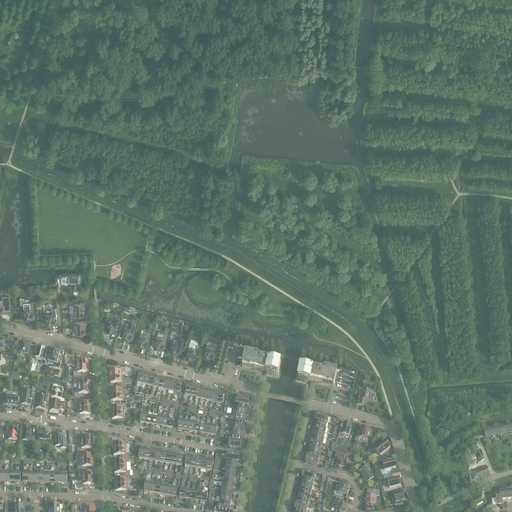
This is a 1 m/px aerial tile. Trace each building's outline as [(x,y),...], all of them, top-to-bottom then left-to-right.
[(80,274),(56,275),(56,282),(63,281),(63,283),(63,282),(63,281),(68,281),(68,282),(68,281),(71,281),(71,282),(71,281),(76,281),(77,282),(77,281),(80,280),(80,274)] [(70,300),(70,297),(67,296),(66,286),(63,286),(61,295),(67,296),(67,301),(70,300)] [(0,313),(0,314),(0,313),(0,312),(10,312),(9,297),(2,297),(2,301),(0,300),(0,313)] [(86,309),(85,303),(77,304),(77,300),(70,301),(70,306),(73,305),(73,310),(86,309)] [(23,303),(23,312),(21,312),(21,316),(24,316),(24,320),(30,319),(30,318),(34,317),(33,303),(23,303)] [(56,309),(46,309),(46,318),(44,318),(44,322),(47,322),(47,325),(53,325),(53,323),(57,323),(56,309)] [(78,318),(78,315),(86,315),(86,309),(73,310),(73,314),(71,314),(71,319),(78,318)] [(117,332),(120,318),(116,317),(115,321),(109,319),(108,324),(106,324),(105,327),(107,328),(106,331),(112,333),(113,331),(117,332)] [(86,327),(86,321),(78,322),(78,318),(71,319),(71,324),(74,323),(74,328),(86,327)] [(132,339),(136,325),(132,324),(131,327),(125,326),(124,331),(121,330),(120,334),(123,334),(122,338),(128,340),(128,338),(132,339)] [(87,333),(86,327),(74,328),(74,332),(73,332),(73,336),(79,335),(79,333),(87,333)] [(148,347),(151,333),(147,332),(146,335),(140,334),(139,339),(137,338),(136,342),(138,342),(137,346),(143,348),(144,346),(148,347)] [(164,349),(168,335),(164,334),(163,337),(157,336),(156,341),(153,340),(153,344),(155,344),(154,348),(160,349),(161,348),(164,349)] [(181,353),(184,339),(180,338),(179,341),(173,340),(172,345),(170,344),(169,348),(171,348),(170,352),(176,353),(177,352),(181,353)] [(17,343),(13,342),(13,343),(5,342),(5,341),(1,340),(0,340),(0,349),(0,350),(0,349),(4,350),(5,344),(13,345),(13,347),(17,348),(17,343)] [(20,353),(28,355),(27,357),(32,358),(33,351),(29,350),(31,345),(23,343),(20,353)] [(200,345),(190,343),(188,351),(185,351),(184,354),(187,355),(186,358),(192,360),(192,358),(196,359),(200,345)] [(214,358),(217,344),(213,343),(212,347),(206,345),(205,350),(203,350),(202,353),(204,354),(203,357),(210,359),(210,357),(214,358)] [(43,348),(42,348),(41,348),(40,349),(38,348),(35,358),(36,358),(36,359),(43,361),(43,360),(47,361),(49,353),(45,352),(45,350),(45,349),(43,348)] [(48,361),(55,363),(54,367),(59,368),(61,360),(58,359),(60,352),(57,352),(57,351),(54,350),(54,351),(51,350),(48,361)] [(263,357),(263,359),(257,357),(258,355),(245,352),(242,367),(267,372),(267,375),(277,377),(277,374),(278,375),(281,362),(266,359),(266,358),(263,357)] [(89,367),(88,361),(80,362),(80,358),(73,359),(73,364),(76,363),(76,368),(89,367)] [(316,368),(315,369),(300,366),(298,379),(299,379),(299,381),(309,383),(309,381),(334,386),(337,371),(324,369),(324,371),(319,370),(319,369),(316,368)] [(89,373),(89,367),(76,368),(76,372),(73,372),(74,377),(81,377),(81,373),(89,373)] [(123,377),(122,373),(125,373),(125,368),(118,368),(118,372),(110,372),(110,378),(123,377)] [(145,374),(140,373),(139,377),(137,377),(136,381),(138,381),(137,383),(143,384),(145,374)] [(126,386),(126,381),(123,382),(123,377),(110,378),(110,384),(119,383),(119,387),(126,386)] [(90,388),(89,382),(81,383),(81,379),(74,380),(74,385),(77,384),(77,389),(90,388)] [(193,387),(187,385),(186,390),(185,389),(184,393),(185,394),(185,395),(190,396),(193,387)] [(123,395),(123,391),(126,391),(126,386),(119,387),(119,390),(111,390),(111,396),(123,395)] [(22,404),(30,405),(31,400),(34,400),(36,389),(29,388),(29,391),(24,391),(22,404)] [(82,398),(82,394),(90,394),(90,388),(77,389),(77,393),(74,393),(75,398),(82,398)] [(367,391),(363,391),(363,394),(359,393),(358,396),(356,405),(364,406),(365,401),(367,391)] [(374,393),(367,391),(365,401),(372,402),(374,393)] [(50,394),(44,393),(43,396),(38,395),(36,408),(44,409),(45,404),(49,404),(50,394)] [(18,406),(19,397),(8,395),(6,404),(18,406)] [(127,404),(126,399),(124,400),(123,395),(111,396),(111,402),(119,401),(120,405),(127,404)] [(65,403),(60,402),(60,401),(52,400),(51,410),(59,411),(59,409),(60,409),(64,410),(65,403)] [(90,403),(82,403),(82,400),(75,400),(75,406),(78,405),(78,410),(91,409),(90,403)] [(124,413),(124,409),(127,409),(127,404),(120,405),(120,408),(112,408),(112,414),(124,413)] [(83,417),(83,415),(91,415),(91,409),(78,410),(78,414),(77,414),(77,417),(83,417)] [(112,420),(120,419),(120,421),(126,421),(126,417),(125,418),(124,413),(112,414),(112,420)] [(328,423),(329,418),(317,415),(316,421),(328,423)] [(167,427),(173,428),(173,423),(175,424),(175,420),(174,419),(174,418),(169,417),(167,427)] [(328,423),(316,421),(317,421),(316,426),(326,429),(326,428),(325,428),(326,423),(328,424),(328,423)] [(338,437),(344,438),(344,435),(349,436),(351,425),(345,424),(343,431),(340,430),(338,437)] [(217,426),(212,425),(210,434),(216,435),(216,431),(218,431),(218,427),(217,427),(217,426)] [(485,437),(511,432),(511,430),(511,426),(484,431),(485,437)] [(359,438),(366,440),(368,436),(369,436),(369,433),(368,433),(369,429),(361,428),(360,432),(357,432),(355,441),(358,441),(359,438)] [(19,430),(10,429),(8,439),(17,441),(19,430)] [(22,440),(30,441),(30,443),(34,444),(35,437),(31,437),(32,431),(24,429),(22,440)] [(50,445),(52,435),(48,435),(48,433),(39,432),(38,443),(50,445)] [(55,447),(60,446),(60,449),(67,448),(66,439),(63,439),(63,435),(55,435),(55,447)] [(92,437),(84,438),(84,436),(78,436),(78,440),(80,440),(80,444),(92,443),(92,437)] [(375,449),(380,456),(390,447),(388,445),(389,443),(387,441),(386,442),(385,441),(381,444),(375,437),(371,444),(375,449)] [(126,449),(126,445),(128,445),(127,441),(121,442),(122,444),(113,444),(114,450),(126,449)] [(84,449),(93,449),(92,443),(80,444),(80,448),(77,448),(77,453),(84,453),(84,449)] [(476,443),(466,447),(469,453),(478,448),(476,443)] [(129,458),(129,453),(126,454),(126,449),(114,450),(114,456),(122,455),(122,459),(129,458)] [(146,450),(141,449),(140,453),(139,453),(138,457),(139,457),(139,459),(144,460),(146,450)] [(93,461),(93,455),(85,456),(84,453),(77,453),(78,458),(80,458),(81,462),(93,461)] [(348,458),(341,456),(341,454),(337,453),(335,460),(338,461),(337,465),(339,466),(339,467),(343,468),(344,467),(346,468),(348,458)] [(319,460),(307,457),(306,463),(318,466),(319,460)] [(127,467),(127,463),(130,463),(129,458),(122,459),(122,462),(114,462),(115,468),(127,467)] [(378,461),(380,467),(383,466),(385,471),(396,468),(394,461),(387,463),(386,459),(378,461)] [(85,471),(85,467),(93,467),(93,461),(81,462),(81,466),(78,466),(78,471),(85,471)] [(373,478),(368,471),(370,469),(367,465),(363,468),(364,471),(360,473),(364,478),(362,479),(365,484),(373,478)] [(130,476),(130,471),(127,471),(127,467),(115,468),(115,474),(123,473),(123,476),(130,476)] [(490,474),(487,467),(481,470),(480,468),(474,471),(475,474),(468,477),(470,481),(471,481),(471,482),(478,479),(478,480),(490,474)] [(86,474),(85,471),(78,471),(79,476),(81,476),(82,480),(94,479),(94,473),(86,474)] [(315,475),(304,472),(302,478),(314,481),(315,475)] [(383,477),(385,482),(388,481),(389,488),(401,485),(399,478),(391,480),(390,475),(383,477)] [(128,485),(128,481),(130,481),(130,476),(123,476),(123,480),(115,480),(115,486),(128,485)] [(314,481),(302,478),(303,478),(302,483),(313,486),(314,481)] [(79,489),(86,489),(86,485),(94,485),(94,479),(82,480),(82,484),(79,484),(79,489)] [(335,495),(341,497),(342,494),(347,495),(348,491),(349,489),(348,489),(349,485),(341,483),(340,487),(337,486),(336,491),(335,495)] [(130,493),(130,489),(128,489),(128,485),(115,486),(116,492),(124,491),(124,493),(130,493)] [(380,490),(371,490),(371,496),(366,495),(366,506),(371,507),(372,507),(375,507),(375,496),(380,496),(380,490)] [(497,505),(502,504),(502,500),(511,499),(511,498),(511,490),(499,491),(500,495),(496,495),(496,499),(492,499),(492,505),(497,505)] [(402,501),(405,500),(403,493),(398,495),(397,492),(392,493),(393,496),(394,496),(396,502),(394,503),(395,505),(395,506),(404,505),(403,504),(402,501)] [(336,499),(333,505),(334,507),(336,508),(334,511),(345,511),(347,507),(342,505),(344,502),(336,499)]
